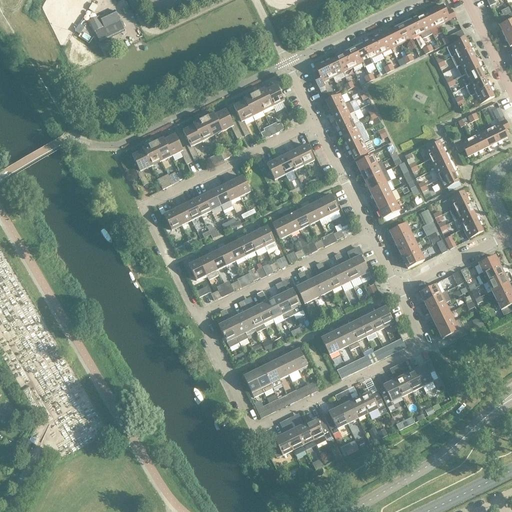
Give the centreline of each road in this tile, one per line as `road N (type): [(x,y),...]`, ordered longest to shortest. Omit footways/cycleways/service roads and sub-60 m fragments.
road 1 (residential): [(200,318),(144,205),(317,122)]
road 2 (residential): [(423,344),(259,423),(200,318)]
road 3 (residential): [(317,122),(288,61),(413,0)]
road 4 (residential): [(200,318),(371,234)]
road 5 (residential): [(352,511),(434,462),(500,405)]
road 6 (residential): [(371,234),(317,122)]
road 7 (residential): [(398,290),(510,236)]
